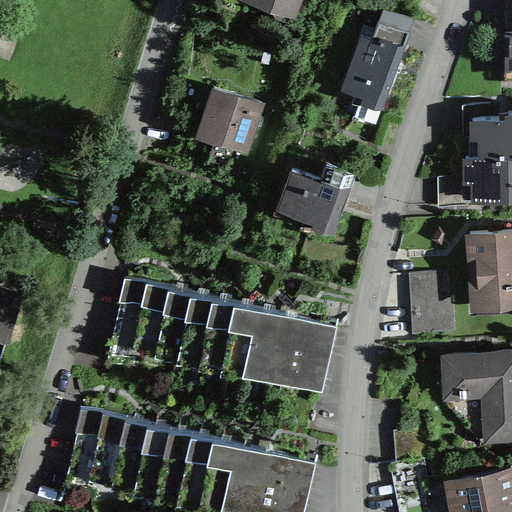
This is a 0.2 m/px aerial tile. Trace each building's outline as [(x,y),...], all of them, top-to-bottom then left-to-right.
[(263,0),(293,11),(297,0),(263,0)] [(381,106),(405,43),(402,42),(408,28),(379,17),(372,36),(363,32),(343,85),(364,93),(361,99),(381,106)] [(264,100),(215,84),(198,133),(247,150),(264,100)] [(481,134),(481,153),(511,152),(511,109),(509,110),(509,116),(499,116),(498,101),(469,101),(469,135),(481,134)] [(511,189),(511,152),(481,153),(466,154),(467,174),(467,179),(475,178),(475,198),(511,197),(511,195),(511,189)] [(327,161),(322,176),(317,189),(341,197),(346,199),(356,171),(327,161)] [(292,187),(284,208),(313,219),(311,223),(334,232),(334,230),(329,228),(341,197),(317,189),(322,176),(293,166),(287,185),(292,187)] [(475,204),(475,198),(475,178),(467,179),(467,174),(444,175),(445,204),(475,204)] [(511,227),(470,229),(472,269),(479,269),(480,297),(508,296),(508,302),(511,301),(511,227)] [(448,270),(412,272),(415,331),(456,329),(454,294),(449,294),(448,270)] [(141,348),(157,280),(129,273),(110,358),(137,364),(141,348)] [(141,348),(161,353),(176,285),(157,280),(141,348)] [(0,331),(9,335),(22,291),(0,284),(0,331)] [(161,353),(181,357),(196,290),(176,285),(161,353)] [(181,357),(201,362),(216,294),(196,290),(181,357)] [(201,362),(222,367),(237,299),(216,294),(201,362)] [(323,390),(339,323),(237,300),(222,367),(323,390)] [(491,438),(511,436),(511,348),(444,352),(446,393),(489,391),(491,438)] [(446,393),(447,399),(482,438),(491,438),(489,391),(446,393)] [(97,477),(113,409),(85,403),(66,487),(94,493),(97,477)] [(117,482),(133,414),(113,409),(97,477),(117,482)] [(117,482),(136,487),(153,419),(133,414),(117,482)] [(136,487),(158,492),(174,424),(153,419),(136,487)] [(158,492),(181,497),(197,430),(174,424),(158,492)] [(429,424),(396,426),(398,459),(424,458),(431,457),(429,424)] [(181,497),(204,503),(219,435),(197,430),(181,497)] [(242,511),(304,511),(317,458),(219,435),(204,503),(242,511)] [(434,511),(427,476),(424,458),(398,459),(394,460),(404,511),(434,511)] [(452,471),(427,476),(434,511),(511,511),(511,467),(480,474),(479,470),(453,475),(452,471)]
